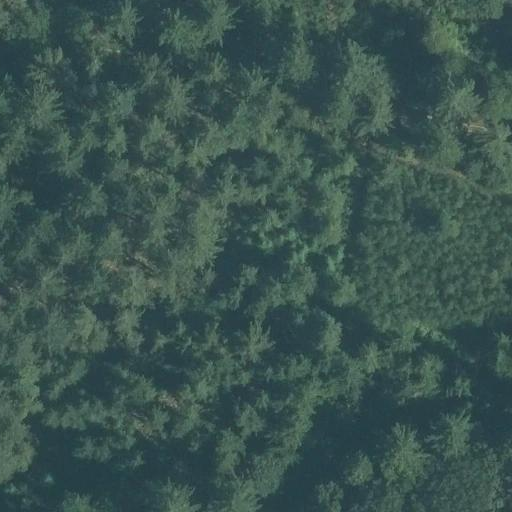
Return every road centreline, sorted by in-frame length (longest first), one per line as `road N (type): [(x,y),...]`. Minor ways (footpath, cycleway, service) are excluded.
road 1 (track): [(511,132),(284,79),(0,42)]
road 2 (track): [(310,511),(511,441)]
